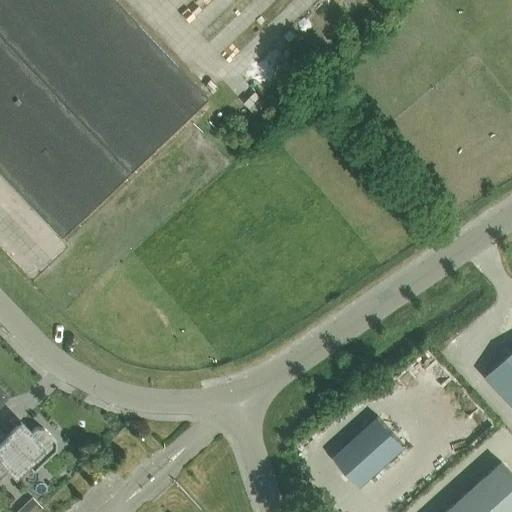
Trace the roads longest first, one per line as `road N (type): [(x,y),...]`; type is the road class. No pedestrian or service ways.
road 1 (residential): [(236,401),(511,221)]
road 2 (residential): [(0,302),(58,363),(96,385),(182,401),(236,401)]
